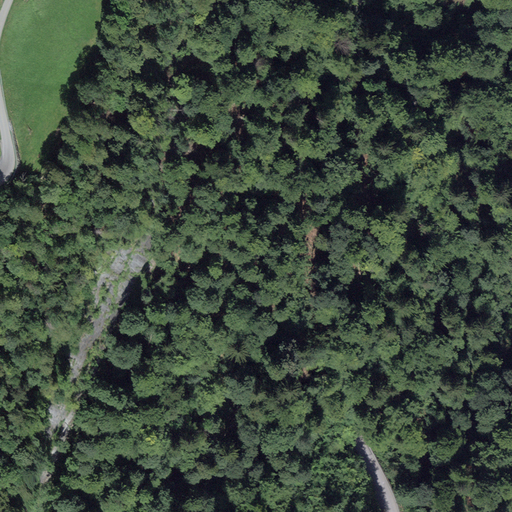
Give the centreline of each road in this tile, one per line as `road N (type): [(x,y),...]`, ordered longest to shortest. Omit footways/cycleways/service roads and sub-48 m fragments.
road 1 (unclassified): [(390,511),(357,436),(119,126),(57,75),(0,53)]
road 2 (unclassified): [(0,489),(51,470),(107,430),(147,375),(171,301),(164,222),(94,0)]
